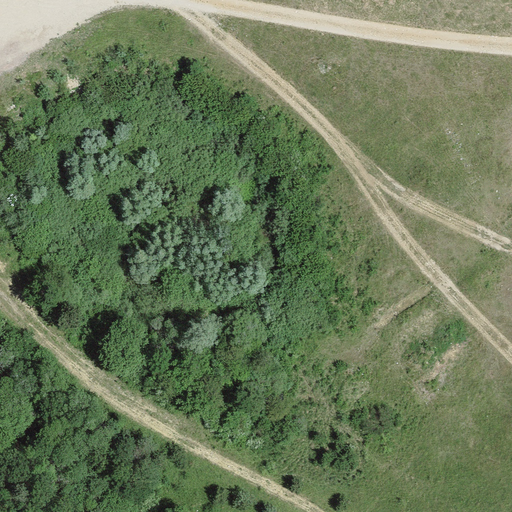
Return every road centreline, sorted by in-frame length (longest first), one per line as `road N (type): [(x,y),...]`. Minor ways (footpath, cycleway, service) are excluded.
road 1 (track): [(511,348),(387,211),(354,156),(181,0)]
road 2 (track): [(0,283),(116,398),(318,511)]
road 3 (track): [(511,44),(212,0)]
road 4 (track): [(354,156),(406,197),(511,246)]
